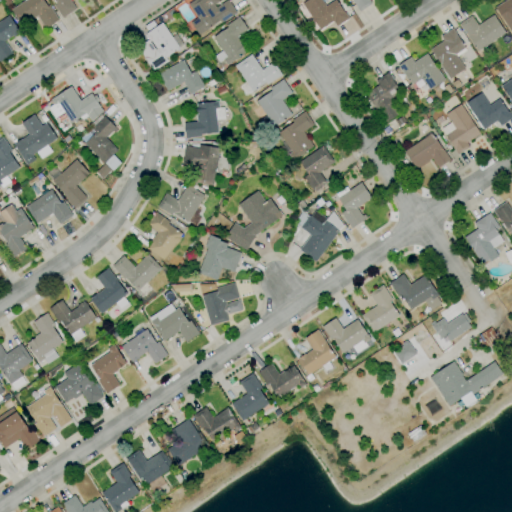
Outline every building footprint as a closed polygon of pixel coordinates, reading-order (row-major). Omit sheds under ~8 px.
[(46,29),(38,16),(27,24),(28,25),(23,28),(11,10),(26,0),(42,0),(47,7),(49,5),(59,20),(46,29)] [(63,18),(54,5),(57,3),(54,0),(70,0),(77,9),(63,18)] [(199,36),(190,23),(198,18),(188,4),(194,0),(219,0),(220,1),(215,5),(216,8),(228,0),(237,13),(221,23),(220,22),(199,36)] [(320,30),(311,17),(302,4),(308,0),(322,0),(326,6),(336,0),(344,12),(344,11),(349,18),(336,26),(333,21),(320,30)] [(360,12),(351,0),(369,0),(372,3),(360,12)] [(511,32),(495,8),(506,0),(511,0),(511,32)] [(0,63),(0,21),(10,15),(21,31),(20,32),(21,33),(15,37),(14,35),(5,41),(13,54),(0,63)] [(477,51),(459,24),(472,16),(478,25),(493,15),(505,33),(477,51)] [(227,65),(224,60),(219,63),(215,56),(222,51),(213,38),(228,28),(226,25),(237,18),(239,16),(248,31),(237,37),(241,43),(240,44),(246,53),(227,65)] [(153,70),(138,48),(149,40),(156,50),(157,49),(152,41),(150,42),(146,35),(147,34),(162,23),(172,37),(176,34),(184,45),(179,48),(180,49),(166,59),(168,61),(157,69),(156,68),(153,70)] [(450,79),(440,64),(430,49),(443,41),(440,36),(453,28),(465,48),(456,55),(465,69),(450,79)] [(430,90),(421,77),(411,85),(402,72),(398,66),(410,57),(414,62),(427,53),(436,68),(444,80),(430,90)] [(252,92),(234,66),(252,54),(262,70),(273,62),(282,75),(278,78),(267,85),(266,83),(252,92)] [(190,94),(183,83),(167,91),(158,74),(184,60),(191,73),(195,71),(204,87),(190,94)] [(385,122),(375,107),(374,107),(365,94),(379,85),(376,81),(388,72),(392,77),(390,78),(400,92),(390,98),(400,113),(385,122)] [(216,84),(213,79),(219,76),(222,81),(216,84)] [(511,102),(501,86),(511,78),(511,102)] [(271,130),(267,123),(263,126),(259,120),(266,115),(257,101),(272,91),(270,88),(283,79),(293,93),(282,100),(292,114),(277,125),(271,130)] [(455,89),(451,83),(457,79),(461,85),(455,89)] [(218,95),(216,89),(224,85),(227,91),(218,95)] [(72,124),(64,112),(55,118),(49,108),(54,104),(51,100),(71,86),(81,101),(92,93),(94,96),(96,95),(100,101),(97,103),(104,111),(91,121),(88,116),(82,120),(81,117),(72,124)] [(484,130),(474,115),(473,115),(465,103),(481,93),(490,105),(499,99),(509,112),(511,116),(511,118),(500,126),(497,121),(484,130)] [(185,139),(184,123),(197,122),(195,104),(213,102),(218,101),(219,104),(221,103),(221,106),(219,106),(219,108),(224,107),(225,119),(217,120),(218,132),(200,134),(201,137),(185,139)] [(457,155),(445,136),(445,135),(441,129),(451,123),(448,118),(447,118),(445,115),(461,104),(470,119),(480,134),(467,143),(469,147),(457,155)] [(293,160),(290,155),(290,156),(289,154),(292,152),(291,151),(290,152),(289,151),(288,152),(288,153),(282,157),(277,150),(280,147),(280,146),(285,143),(278,133),(293,123),(292,120),(305,111),(314,124),(303,132),(313,147),(300,156),(300,155),(293,160)] [(45,122),(41,117),(44,114),(43,113),(44,112),(49,119),(45,122)] [(27,166),(23,160),(24,160),(14,144),(29,135),(21,123),(34,114),(35,116),(36,115),(39,121),(42,126),(47,122),(57,139),(48,145),(52,152),(41,159),(37,152),(33,155),(36,160),(27,166)] [(104,164),(104,163),(81,138),(93,128),(106,116),(118,130),(115,133),(113,131),(106,137),(118,150),(104,164)] [(79,133),(76,127),(81,124),(84,130),(79,133)] [(416,170),(404,152),(431,133),(443,150),(450,160),(438,168),(432,158),(429,160),(430,161),(422,166),(422,165),(416,170)] [(0,185),(0,138),(3,137),(12,150),(10,152),(20,167),(7,176),(11,182),(2,188),(1,185),(0,185)] [(213,186),(192,182),(194,169),(182,167),(185,146),(199,148),(199,145),(219,148),(218,149),(221,150),(220,158),(218,158),(213,186)] [(314,192),(304,177),(308,175),(299,162),(301,161),(323,146),(334,162),(320,173),(327,183),(314,192)] [(76,209),(63,195),(65,194),(53,181),(60,174),(77,159),(90,173),(84,179),(83,179),(76,186),(87,199),(76,209)] [(37,195),(31,186),(40,180),(43,184),(37,188),(41,193),(37,195)] [(193,225),(173,213),(172,215),(157,207),(166,193),(177,200),(187,184),(189,185),(191,182),(197,185),(195,189),(204,194),(196,208),(202,211),(193,225)] [(351,229),(341,213),(346,210),(337,198),(338,198),(336,194),(346,187),(349,191),(361,182),(371,198),(357,208),(362,216),(365,214),(367,218),(351,229)] [(60,225),(52,213),(38,223),(26,207),(43,196),(41,193),(47,189),(49,192),(53,188),(62,201),(73,216),(60,225)] [(246,251),(225,238),(234,223),(243,228),(251,223),(238,204),(257,191),(265,202),(270,199),(278,211),(279,210),(282,215),(276,220),(275,220),(261,230),(261,231),(255,235),(255,236),(246,251)] [(301,210),(296,203),(301,199),(306,206),(301,210)] [(511,237),(501,220),(500,220),(493,210),(505,202),(511,212),(511,237)] [(14,257),(5,245),(8,243),(2,234),(0,236),(0,224),(2,223),(3,225),(4,224),(0,218),(0,211),(11,204),(16,211),(21,208),(34,227),(34,228),(20,238),(27,248),(14,257)] [(338,230),(338,231),(315,262),(299,250),(310,235),(300,227),(301,226),(295,222),(301,212),(309,216),(309,215),(311,217),(316,210),(327,219),(332,212),(343,226),(338,230)] [(163,259),(148,248),(153,241),(151,239),(157,232),(146,224),(156,211),(170,222),(168,224),(177,230),(176,230),(178,231),(178,230),(182,233),(179,237),(180,239),(177,243),(175,243),(163,259)] [(484,270),(482,266),(482,265),(464,237),(477,229),(474,223),(490,213),(499,228),(496,230),(504,242),(494,248),(499,256),(490,262),(492,263),(489,266),(484,270)] [(216,280),(197,273),(207,248),(205,247),(209,235),(221,239),(220,241),(227,244),(226,247),(241,253),(234,272),(221,268),(216,280)] [(138,291),(125,278),(125,279),(112,267),(124,255),(135,267),(147,254),(161,268),(138,291)] [(101,314),(89,298),(97,292),(98,293),(104,288),(96,277),(109,267),(128,293),(124,296),(129,302),(120,309),(116,303),(101,314)] [(431,311),(424,301),(410,310),(400,295),(398,296),(389,283),(403,274),(410,285),(424,275),(438,296),(436,297),(441,303),(431,311)] [(211,325),(202,294),(217,290),(216,288),(234,282),(239,298),(240,297),(243,308),(240,309),(240,310),(228,314),(229,319),(211,325)] [(373,333),(361,316),(377,305),(369,294),(383,285),(392,300),(390,302),(399,316),(373,333)] [(76,342),(65,326),(63,326),(60,321),(58,322),(49,309),(62,299),(71,312),(79,306),(78,305),(85,300),(97,316),(96,317),(80,328),(85,336),(76,342)] [(186,342),(178,331),(164,341),(151,321),(149,318),(170,303),(175,310),(178,308),(188,322),(190,320),(199,333),(186,342)] [(47,364),(44,359),(39,362),(36,357),(26,343),(35,337),(34,337),(40,333),(33,322),(46,313),(65,340),(53,348),(58,356),(47,364)] [(450,341),(446,335),(440,339),(436,333),(430,324),(434,321),(436,324),(443,319),(447,324),(462,314),(463,316),(465,314),(470,321),(468,323),(471,328),(450,341)] [(357,354),(352,347),(342,354),(332,339),(331,340),(322,327),(336,318),(343,329),(357,319),(371,339),(365,343),(368,347),(357,354)] [(490,355),(486,348),(485,349),(477,336),(491,327),(504,346),(490,355)] [(155,364),(147,352),(138,358),(138,359),(134,362),(133,361),(132,362),(121,346),(147,329),(156,343),(158,341),(168,355),(155,364)] [(309,382),(305,377),(308,374),(298,359),(312,349),(305,339),(317,330),(326,342),(325,342),(332,349),(336,357),(329,361),(332,367),(326,371),(322,366),(311,374),(314,379),(309,382)] [(393,353),(408,342),(417,354),(402,364),(393,353)] [(16,390),(11,384),(10,384),(5,376),(6,375),(0,367),(0,345),(6,354),(21,343),(33,360),(19,370),(23,375),(22,376),(27,382),(16,390)] [(106,393),(98,381),(100,380),(90,365),(92,364),(91,362),(93,360),(94,361),(109,352),(107,348),(114,344),(126,363),(118,369),(118,370),(112,374),(119,385),(106,393)] [(90,406),(82,394),(74,399),(73,397),(66,402),(54,385),(57,383),(58,384),(59,383),(58,381),(61,378),(63,381),(67,378),(64,373),(80,361),(94,381),(95,381),(103,391),(101,392),(103,396),(90,406)] [(466,407),(460,399),(449,407),(443,398),(436,387),(429,378),(434,375),(453,362),(463,375),(462,376),(465,381),(494,362),(503,374),(472,395),(476,400),(466,407)] [(280,396),(269,382),(266,384),(258,372),(271,363),(279,374),(285,370),(285,371),(291,367),(294,365),(307,383),(301,387),(298,383),(280,396)] [(243,421),(231,403),(247,393),(239,382),(252,372),(263,387),(260,389),(269,402),(269,403),(243,421)] [(316,392),(312,387),(316,383),(320,389),(316,392)] [(43,437),(37,429),(35,430),(33,426),(34,425),(33,424),(36,422),(26,408),(45,394),(43,392),(50,387),(72,419),(60,427),(52,416),(50,418),(57,428),(43,437)] [(26,450),(18,439),(5,448),(1,443),(0,443),(0,416),(14,406),(17,411),(27,426),(28,425),(39,441),(26,450)] [(216,446),(213,441),(203,427),(201,428),(192,415),(196,412),(196,413),(206,406),(213,417),(228,407),(232,413),(233,412),(237,417),(236,418),(242,428),(235,432),(232,428),(223,434),(224,435),(219,438),(222,442),(216,446)] [(179,466),(168,450),(171,448),(170,447),(179,441),(171,430),(188,418),(198,432),(199,432),(202,436),(202,437),(208,445),(179,466)] [(251,435),(246,428),(251,424),(250,422),(253,421),(254,422),(258,428),(259,430),(257,431),(256,429),(254,431),(255,432),(251,435)] [(413,442),(408,434),(420,425),(426,434),(413,442)] [(153,491),(148,484),(143,476),(140,478),(126,458),(130,455),(129,453),(137,448),(138,450),(139,449),(147,461),(162,450),(173,466),(162,474),(167,482),(153,491)] [(117,511),(115,511),(114,510),(101,493),(117,482),(110,472),(113,470),(112,469),(120,463),(121,464),(123,463),(132,476),(130,477),(140,492),(127,501),(129,504),(122,509),(122,508),(117,511)] [(66,511),(61,505),(74,496),(82,507),(91,501),(92,502),(99,498),(108,511),(66,511)]
